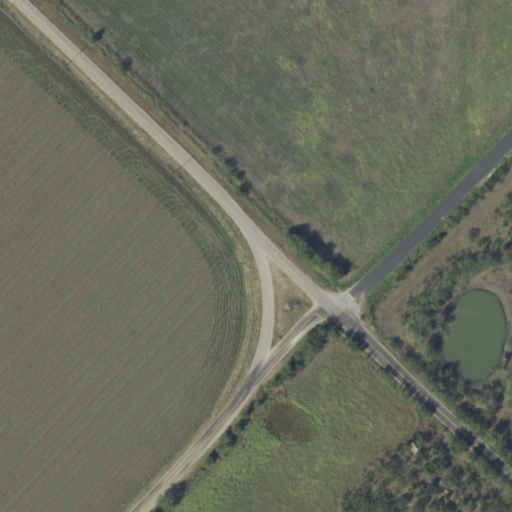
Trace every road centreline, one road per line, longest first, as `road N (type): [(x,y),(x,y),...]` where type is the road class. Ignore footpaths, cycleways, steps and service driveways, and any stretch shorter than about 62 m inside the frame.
road 1 (residential): [(12,0),(334,311)]
road 2 (residential): [(130,511),(298,336),(334,311)]
road 3 (residential): [(511,136),(334,311)]
road 4 (residential): [(334,311),(511,473)]
road 5 (residential): [(251,230),(267,313),(252,384)]
